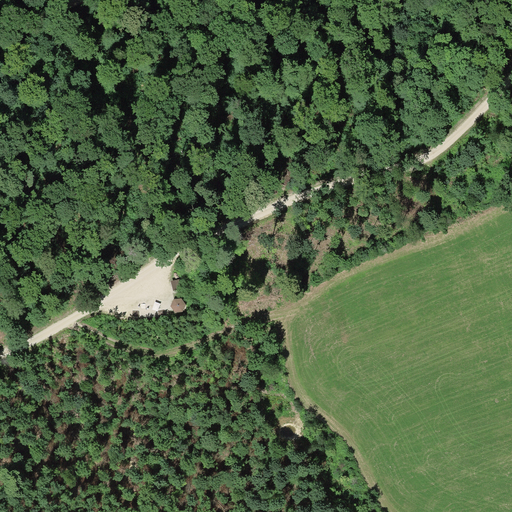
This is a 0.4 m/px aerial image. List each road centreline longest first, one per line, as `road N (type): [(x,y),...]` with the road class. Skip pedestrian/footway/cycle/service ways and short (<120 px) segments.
road 1 (track): [(0,347),(82,312),(170,254),(287,198),(428,157),(511,88)]
road 2 (track): [(66,319),(128,347),(167,353),(241,322),(301,309)]
